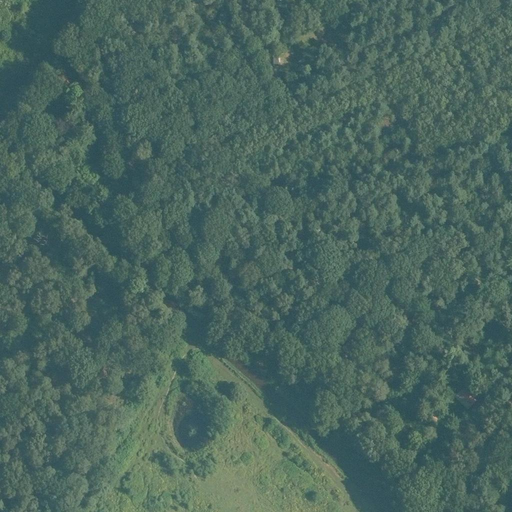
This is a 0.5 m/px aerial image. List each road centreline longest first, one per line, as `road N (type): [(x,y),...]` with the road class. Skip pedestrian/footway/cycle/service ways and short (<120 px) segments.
road 1 (track): [(218,152),(511,18)]
road 2 (track): [(274,197),(218,152),(107,0)]
road 3 (track): [(511,308),(423,255),(294,209)]
